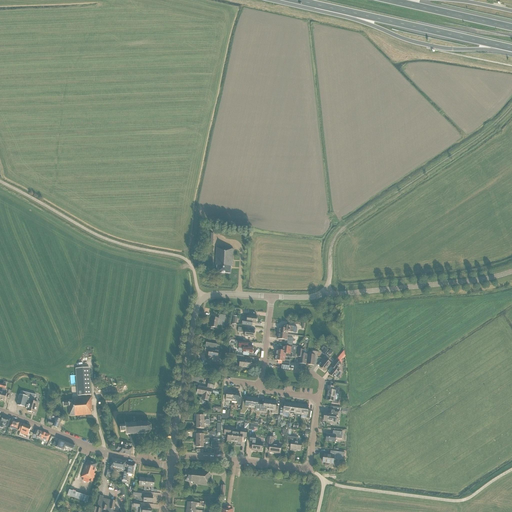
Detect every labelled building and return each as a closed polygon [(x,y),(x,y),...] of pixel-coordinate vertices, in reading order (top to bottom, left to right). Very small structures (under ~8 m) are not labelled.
[(232,263),(233,263),(233,249),(228,249),(228,248),(216,247),(215,266),(217,266),(216,273),(221,273),(225,273),(230,274),(231,267),(232,267),(232,263)] [(218,325),(224,326),(225,316),(219,314),(218,319),(209,317),(208,326),(211,327),(210,329),(213,330),(214,327),(217,328),(218,325)] [(243,319),(242,325),(252,326),(252,323),(256,324),(257,317),(247,316),(247,319),(243,319)] [(279,328),(278,334),(287,335),(288,332),(293,332),(294,327),(283,325),(282,328),(279,328)] [(247,328),(242,327),(241,327),(238,327),(237,332),(241,332),(241,333),(245,333),(244,337),(254,338),(255,332),(247,330),(247,328)] [(287,338),(287,335),(278,334),(277,339),(285,340),(284,344),(292,345),(293,339),(287,338)] [(236,341),(236,344),(239,344),(239,348),(243,348),(243,351),(242,352),(252,353),(253,346),(248,346),(248,343),(240,341),(236,341)] [(213,361),(215,361),(216,361),(216,360),(217,360),(218,357),(220,357),(220,355),(218,354),(219,351),(215,351),(216,344),(206,343),(205,349),(209,350),(208,358),(212,359),(212,360),(213,361)] [(282,351),(276,350),(275,355),(285,357),(286,354),(290,354),(291,347),(283,346),(282,351)] [(298,349),(297,357),(300,357),(299,364),(306,364),(307,355),(303,354),(304,350),(298,349)] [(315,357),(318,358),(318,352),(312,351),(312,355),(308,355),(307,365),(314,365),(315,357)] [(334,368),(329,375),(334,379),(335,378),(336,378),(337,378),(340,374),(340,373),(339,373),(340,371),(337,369),(341,364),(342,361),(340,360),(344,354),(344,351),(336,360),(331,366),(334,368)] [(330,358),(326,354),(322,359),(324,361),(319,367),(325,371),(331,363),(328,361),(330,358)] [(239,367),(250,368),(251,360),(243,359),(244,356),(237,355),(236,360),(240,360),(239,367)] [(285,360),(285,357),(275,355),(275,361),(282,362),(281,365),(289,367),(290,361),(285,360)] [(76,369),(75,369),(77,391),(82,391),(82,395),(82,396),(82,398),(87,397),(87,395),(91,395),(89,368),(76,369)] [(214,382),(209,381),(207,389),(198,387),(197,393),(203,394),(202,400),(208,401),(209,396),(210,396),(211,390),(210,389),(211,388),(213,389),(214,382)] [(328,390),(327,400),(331,401),(331,403),(338,404),(338,400),(337,400),(338,395),(336,393),(335,394),(335,391),(333,390),(333,387),(328,386),(328,390)] [(17,405),(25,407),(26,402),(29,403),(27,411),(35,413),(38,403),(34,402),(35,395),(21,391),(20,395),(17,405)] [(228,401),(232,401),(233,391),(227,391),(226,396),(223,395),(222,403),(228,404),(228,401)] [(238,397),(239,392),(233,391),(232,401),(237,402),(237,405),(240,405),(241,398),(238,397)] [(69,401),(63,401),(63,406),(69,406),(69,416),(91,415),(91,410),(92,410),(91,397),(87,397),(82,398),(74,398),(74,399),(69,400),(69,401)] [(247,407),(251,408),(252,398),(246,397),(246,402),(243,402),(242,410),(240,410),(240,413),(244,414),(247,408),(247,407)] [(259,416),(261,401),(258,401),(259,399),(252,398),(251,408),(253,408),(256,415),(259,416)] [(266,410),(269,410),(270,400),(264,400),(264,402),(261,401),(259,416),(260,412),(266,413),(266,410)] [(276,406),(276,401),(270,400),(269,410),(272,411),(272,414),(278,415),(279,407),(276,406)] [(283,412),(289,413),(290,403),(284,402),(284,408),(281,407),(280,415),(283,415),(283,412)] [(308,406),(302,405),(301,415),(307,416),(306,418),(310,419),(311,411),(308,411),(308,406)] [(324,413),(323,421),(332,422),(335,422),(336,416),(339,417),(340,411),(339,411),(340,408),(335,407),(334,410),(330,410),(329,413),(324,413)] [(53,415),(52,418),(56,419),(53,426),(58,428),(59,424),(64,425),(65,421),(61,420),(57,418),(58,417),(53,415)] [(3,426),(7,427),(10,419),(2,416),(0,420),(0,427),(3,428),(3,426)] [(10,428),(17,431),(19,423),(12,420),(10,428)] [(151,425),(148,422),(147,422),(144,422),(143,422),(139,423),(135,423),(134,423),(130,423),(126,423),(125,423),(125,424),(121,425),(121,426),(120,426),(120,432),(125,432),(126,434),(125,434),(126,435),(130,434),(131,434),(135,434),(139,434),(140,434),(144,434),(144,433),(148,433),(149,433),(151,430),(152,429),(151,426),(151,425)] [(240,433),(235,432),(234,442),(241,443),(242,436),(246,436),(247,429),(248,430),(249,424),(247,424),(248,422),(244,422),(244,424),(244,429),(241,429),(240,433)] [(31,427),(23,424),(20,432),(20,433),(27,436),(31,427)] [(227,441),(234,442),(235,432),(231,431),(231,427),(225,427),(224,434),(228,434),(227,441)] [(36,439),(38,440),(47,444),(50,435),(40,431),(39,431),(36,430),(34,435),(34,434),(32,438),(36,439)] [(335,442),(335,438),(341,439),(342,432),(333,431),(332,435),(326,434),(326,441),(335,442)] [(199,435),(196,435),(196,441),(209,441),(209,439),(205,439),(204,439),(204,435),(207,435),(207,432),(199,432),(199,435)] [(252,450),(262,451),(263,443),(255,442),(256,436),(250,435),(249,443),(252,444),(252,450)] [(269,452),(280,454),(281,446),(273,445),(274,438),(268,437),(266,448),(270,448),(269,452)] [(301,443),(297,442),(297,438),(287,437),(286,445),(291,445),(290,450),(294,451),(294,450),(300,451),(301,443)] [(67,442),(59,439),(56,447),(64,450),(65,447),(73,450),(75,445),(67,442)] [(119,453),(131,455),(132,447),(131,444),(121,442),(121,446),(117,445),(116,450),(120,451),(119,453)] [(333,451),(333,453),(330,452),(330,455),(324,455),(323,462),(333,464),(333,459),(336,460),(336,459),(337,459),(338,459),(339,459),(340,458),(341,458),(341,457),(342,457),(342,456),(343,455),(344,454),(344,453),(345,453),(333,451)] [(113,459),(110,470),(123,472),(125,473),(126,469),(124,468),(125,462),(113,459)] [(95,474),(94,473),(97,464),(88,461),(87,464),(85,463),(81,477),(89,480),(89,481),(92,482),(95,474)] [(122,481),(121,482),(125,483),(128,485),(128,482),(127,481),(128,474),(132,475),(133,471),(135,463),(127,462),(126,469),(125,473),(123,472),(122,480),(122,481)] [(193,484),(209,486),(210,475),(209,475),(209,471),(192,469),(192,471),(186,470),(184,481),(194,482),(193,484)] [(146,490),(146,487),(147,478),(140,478),(139,486),(144,487),(144,490),(146,490)] [(153,491),(154,479),(147,478),(146,487),(151,487),(151,491),(153,491)] [(68,496),(87,503),(89,497),(70,490),(68,496)] [(113,511),(116,501),(103,499),(104,496),(100,495),(97,508),(93,507),(92,511),(114,511),(113,511)] [(199,503),(187,502),(187,509),(195,510),(196,505),(199,506),(199,503)]
